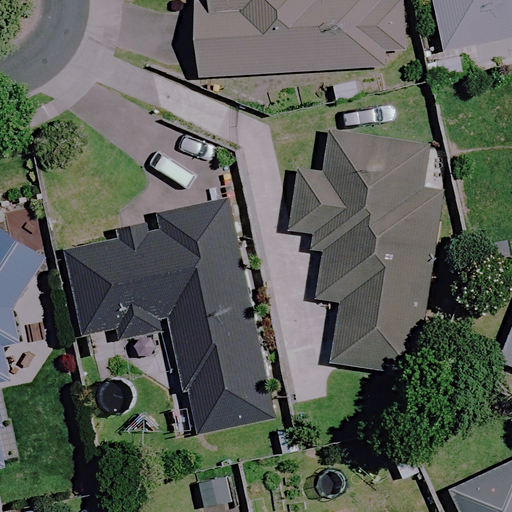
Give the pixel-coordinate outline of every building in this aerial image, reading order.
[(383,3),(382,0),(211,0),(195,1),(200,81),(386,68),(385,53),(407,51),(404,2),(383,3)] [(511,0),(432,0),(447,55),(511,37),(511,0)] [(447,152),(328,136),(323,172),(300,169),(291,236),(314,239),(311,258),(323,260),(317,305),(338,308),(330,373),(415,385),(447,152)] [(87,352),(122,344),(131,384),(164,377),(178,441),(273,420),(225,204),(118,228),(121,242),(65,255),(87,352)] [(0,473),(13,471),(0,400),(0,379),(18,306),(47,256),(0,230),(0,473)] [(511,337),(502,363),(511,367),(511,337)] [(511,511),(511,464),(450,494),(458,511),(511,511)]
